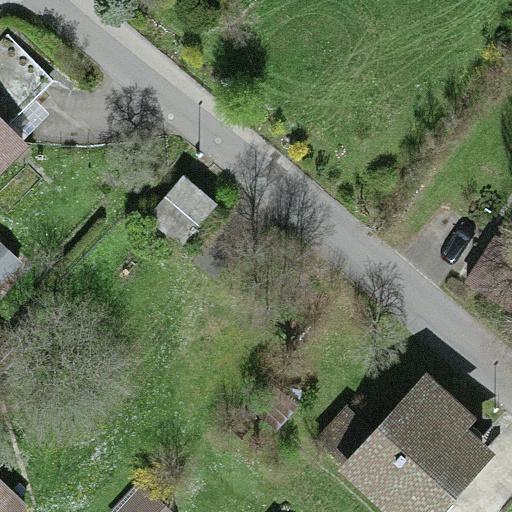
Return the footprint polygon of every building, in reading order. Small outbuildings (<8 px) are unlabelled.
[(0,162),(21,142),(3,123),(50,77),(7,34),(0,40),(0,162)] [(183,176),(147,217),(180,245),(215,203),(183,176)] [(511,244),(497,235),(466,282),(508,310),(511,304),(511,244)] [(426,384),(380,436),(347,406),(318,439),(399,511),(428,511),(482,454),(453,428),(463,417),(426,384)] [(0,482),(0,511),(17,511),(24,505),(0,482)]
